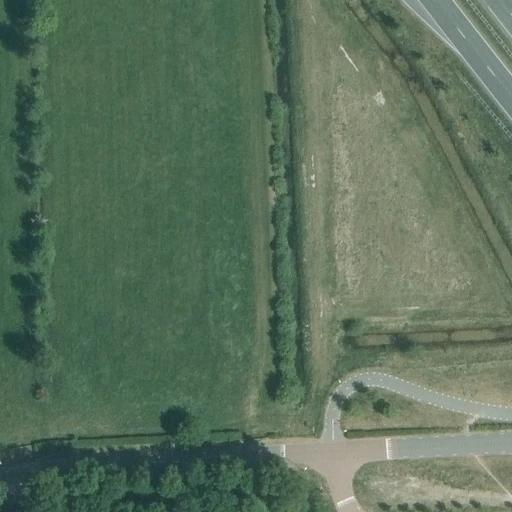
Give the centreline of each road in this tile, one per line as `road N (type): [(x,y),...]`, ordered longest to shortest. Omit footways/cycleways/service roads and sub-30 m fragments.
road 1 (tertiary): [(333,452),(125,463),(0,482)]
road 2 (tertiary): [(511,443),(333,452)]
road 3 (trunk): [(432,0),(511,101)]
